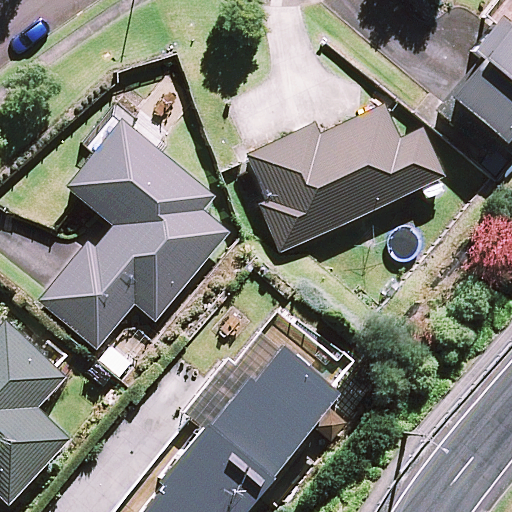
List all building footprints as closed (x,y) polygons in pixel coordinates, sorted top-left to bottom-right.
[(511,6),(428,111),(487,158),(511,126),(511,6)] [(279,251),(430,179),(392,99),(364,112),(314,135),(309,124),(246,154),(268,201),(258,205),(279,251)] [(201,188),(119,120),(66,183),(105,216),(36,297),(94,346),(132,300),(153,318),(224,233),(188,203),(201,188)] [(230,511),(333,389),(329,385),(350,359),(282,303),(236,357),(229,351),(95,511),(230,511)] [(55,367),(0,315),(0,496),(4,501),(65,435),(25,399),(55,367)]
